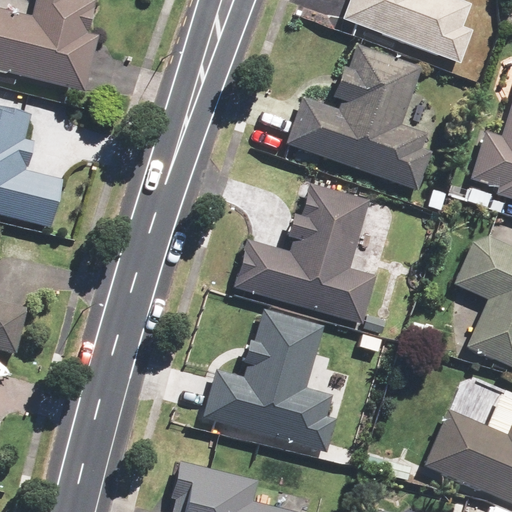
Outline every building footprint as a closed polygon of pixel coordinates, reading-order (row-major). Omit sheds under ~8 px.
[(0,11),(0,71),(81,91),(95,35),(85,33),(93,0),(33,0),(29,19),(0,11)] [(346,0),(339,19),(455,62),(467,30),(459,27),(468,3),(458,0),(346,0)] [(300,98),(284,143),(415,190),(429,153),(419,149),(424,135),(399,126),(420,68),(355,45),(347,69),(341,67),(331,96),(337,98),(333,110),(300,98)] [(511,95),(499,137),(485,133),(470,181),(493,188),(492,194),(511,199),(511,95)] [(0,215),(47,227),(59,180),(22,171),(29,142),(22,140),(28,116),(0,109),(0,215)] [(244,240),(231,287),(359,324),(373,276),(347,269),(366,201),(305,183),(285,251),(244,240)] [(511,369),(511,248),(484,236),(472,242),(453,285),(486,299),(464,348),(511,369)] [(0,349),(13,353),(24,308),(0,301),(0,349)] [(212,370),(198,417),(323,453),(333,419),(324,416),(330,395),(303,388),(321,326),(259,308),(239,377),(212,370)] [(446,410),(422,466),(511,503),(511,423),(507,436),(446,410)] [(291,511),(250,502),(255,480),(183,462),(170,511),(291,511)]
